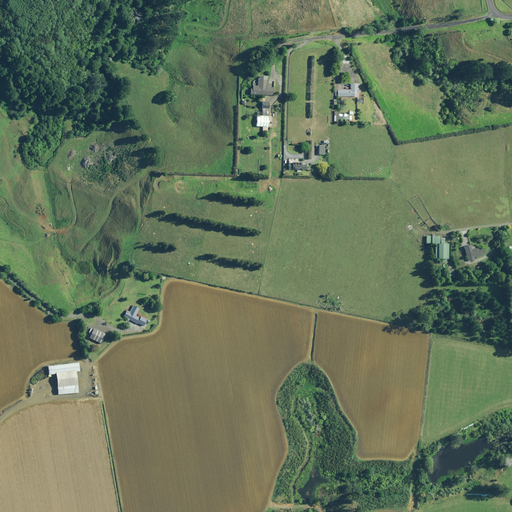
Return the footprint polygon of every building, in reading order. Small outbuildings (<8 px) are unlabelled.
[(266,76),(257,76),(257,86),(252,86),(252,94),(273,96),(274,87),(266,87),(266,76)] [(357,97),(357,84),(350,84),(350,90),(337,90),(337,97),(357,97)] [(272,116),(259,116),(259,117),(256,117),(256,126),(272,127),(272,116)] [(292,161),(289,161),(288,169),(292,169),(300,169),(300,170),(305,170),(305,165),(301,165),(301,163),(292,163),(292,161)] [(438,238),(438,236),(426,236),(426,243),(435,244),(435,262),(447,262),(447,259),(449,259),(449,244),(444,244),(444,239),(438,238)] [(471,250),(470,245),(464,246),(466,261),(474,259),(473,257),(482,256),(482,255),(485,254),(484,248),(478,250),(478,248),(471,250)] [(139,309),(133,305),(129,312),(126,310),(123,317),(126,318),(126,320),(128,321),(129,320),(137,324),(137,323),(143,326),(146,319),(140,316),(140,318),(135,316),(139,309)] [(104,334),(93,329),(89,338),(101,343),(102,339),(104,334)] [(79,371),(78,363),(47,366),(48,375),(55,374),(58,395),(78,393),(75,372),(79,371)]
